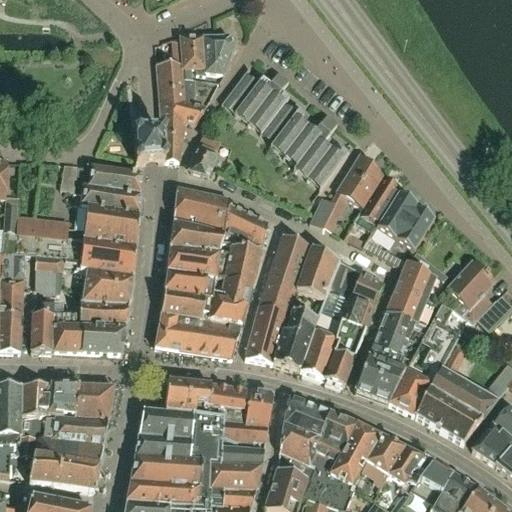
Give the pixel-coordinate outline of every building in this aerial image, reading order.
[(183,74),(182,42),(178,42),(179,44),(171,44),(173,70),(155,70),(159,111),(185,109),(184,85),(184,76),(183,74)] [(215,42),(182,42),(183,74),(190,74),(195,74),(203,74),(204,56),(214,55),(215,42)] [(228,42),(215,42),(214,55),(204,56),(203,75),(203,74),(195,74),(195,80),(204,80),(204,78),(223,79),(233,51),(228,42)] [(250,74),(249,73),(221,109),(259,139),(272,149),(295,121),(301,112),(295,108),(291,113),(284,108),(288,103),(282,98),(279,103),(277,102),(288,87),(277,78),(269,89),(261,83),(258,88),(246,79),(250,74)] [(185,109),(159,111),(160,129),(185,128),(194,130),(204,112),(191,109),(194,99),(194,85),(191,85),(184,85),(185,109)] [(295,121),(272,149),(270,152),(295,171),(293,175),(319,195),(347,159),(341,154),(338,159),(323,147),(337,129),(327,121),(315,136),(295,121)] [(178,168),(185,128),(160,129),(161,136),(165,139),(163,145),(164,161),(167,166),(166,167),(178,168)] [(161,136),(158,137),(139,138),(135,136),(131,141),(134,145),(135,164),(133,168),(137,172),(141,170),(160,169),(163,170),(166,167),(167,166),(164,161),(163,145),(165,139),(161,136)] [(190,177),(208,182),(219,160),(215,158),(221,147),(203,138),(198,150),(197,150),(187,170),(190,177)] [(335,198),(361,214),(383,181),(359,160),(335,198)] [(59,196),(73,198),(77,171),(63,170),(59,196)] [(87,192),(139,201),(140,179),(90,172),(87,192)] [(361,214),(352,228),(353,229),(371,239),(375,233),(397,198),(399,195),(383,181),(361,214)] [(87,192),(82,191),(81,200),(79,211),(84,212),(138,221),(139,201),(87,192)] [(175,219),(173,228),(224,239),(228,210),(229,205),(176,193),(175,201),(176,201),(174,219),(175,219)] [(416,211),(397,198),(375,233),(394,246),(416,211)] [(75,210),(79,211),(81,200),(73,199),(71,210),(75,210)] [(322,203),(309,228),(323,235),(332,216),(334,211),(322,203)] [(224,239),(221,249),(229,250),(235,252),(238,231),(247,233),(251,221),(228,210),(224,239)] [(135,255),(138,221),(84,212),(82,236),(67,235),(68,225),(16,221),(15,239),(135,255)] [(1,258),(1,259),(23,260),(34,261),(64,264),(63,269),(75,270),(75,275),(86,276),(85,277),(132,283),(133,283),(135,255),(15,239),(16,221),(17,214),(4,213),(3,238),(1,258)] [(433,225),(414,213),(394,246),(413,258),(433,225)] [(338,219),(332,216),(323,235),(329,238),(338,219)] [(238,231),(235,252),(261,257),(267,228),(251,221),(247,233),(238,231)] [(173,228),(170,251),(219,259),(221,249),(224,239),(173,228)] [(282,241),(263,298),(291,308),(295,296),(301,279),(310,252),(282,241)] [(353,241),(349,248),(360,253),(364,247),(353,241)] [(170,251),(167,278),(216,285),(222,286),(223,286),(251,290),(252,290),(261,258),(261,257),(235,252),(229,250),(227,259),(219,259),(170,251)] [(329,288),(336,267),(310,252),(301,279),(329,288)] [(0,268),(0,357),(19,358),(21,319),(23,285),(22,285),(23,260),(1,259),(0,268)] [(416,259),(409,268),(420,274),(426,266),(416,259)] [(64,264),(34,261),(34,274),(62,276),(63,269),(64,264)] [(299,377),(299,378),(322,386),(336,349),(334,348),(341,328),(348,307),(360,278),(339,268),(337,266),(336,267),(329,288),(324,305),(317,320),(315,326),(317,326),(299,377)] [(396,289),(394,294),(433,310),(435,305),(437,301),(442,287),(427,278),(420,274),(409,268),(406,266),(402,275),(396,289)] [(487,282),(471,267),(445,294),(459,307),(452,315),(467,326),(471,330),(472,329),(475,326),(495,306),(494,305),(491,308),(483,300),(484,299),(495,288),(487,282)] [(59,301),(62,276),(34,274),(34,296),(42,300),(59,301)] [(85,277),(80,309),(129,313),(132,283),(85,277)] [(167,278),(164,298),(218,305),(223,286),(222,286),(216,285),(167,278)] [(360,278),(348,307),(372,315),(381,290),(360,278)] [(301,279),(295,296),(324,305),(329,288),(301,279)] [(164,298),(161,319),(240,330),(251,290),(223,286),(218,305),(164,298)] [(394,294),(385,316),(407,325),(424,332),(433,310),(394,294)] [(249,349),(245,364),(271,370),(271,369),(281,336),(288,316),(291,308),(263,298),(258,313),(249,349)] [(495,306),(475,326),(488,338),(511,314),(511,313),(500,301),(495,306)] [(348,307),(341,328),(344,330),(365,337),(372,315),(348,307)] [(410,368),(388,410),(414,423),(414,422),(426,401),(458,342),(459,340),(443,332),(452,315),(442,307),(427,333),(427,334),(420,346),(419,348),(412,362),(410,368)] [(54,322),(61,321),(62,309),(53,309),(53,310),(34,310),(32,313),(32,320),(31,320),(30,358),(53,359),(54,322)] [(129,313),(80,309),(79,316),(78,332),(125,336),(129,313)] [(281,336),(271,369),(299,377),(317,326),(315,326),(288,316),(281,336)] [(385,316),(379,331),(383,333),(408,345),(410,341),(420,346),(427,334),(427,333),(424,332),(407,325),(385,316)] [(160,321),(154,353),(179,357),(179,358),(231,365),(239,332),(240,330),(161,320),(161,319),(160,321)] [(75,321),(61,321),(54,322),(53,359),(79,360),(79,361),(120,363),(125,336),(78,332),(75,332),(75,321)] [(336,349),(322,386),(342,394),(364,338),(365,337),(344,330),(341,328),(334,348),(336,349)] [(364,371),(353,398),(388,410),(410,368),(412,362),(419,348),(420,346),(410,341),(408,345),(383,333),(379,331),(372,351),(367,363),(364,371)] [(426,401),(414,422),(463,451),(479,430),(495,408),(452,382),(466,356),(474,360),(478,352),(458,342),(426,401)] [(511,372),(506,369),(488,392),(499,401),(507,392),(511,385),(511,372)] [(168,384),(164,416),(208,421),(210,390),(168,384)] [(46,423),(46,424),(107,427),(114,391),(79,391),(49,390),(49,391),(49,397),(48,403),(47,417),(47,419),(46,423)] [(249,395),(210,390),(208,421),(221,423),(244,426),(249,395)] [(0,483),(8,485),(9,462),(18,462),(19,452),(18,452),(18,442),(19,442),(21,442),(21,424),(20,424),(21,391),(0,391),(0,483)] [(21,391),(20,424),(21,424),(45,424),(46,424),(46,423),(47,419),(47,417),(48,403),(49,397),(49,391),(21,391)] [(273,403),(269,398),(257,396),(249,395),(244,426),(244,429),(267,433),(273,403)] [(278,459),(275,470),(309,483),(313,471),(309,469),(328,418),(303,409),(288,403),(279,453),(278,459)] [(491,428),(470,455),(494,471),(511,485),(511,416),(508,413),(494,430),(491,428)] [(260,476),(261,472),(261,471),(263,455),(252,455),(241,454),(241,445),(219,444),(221,423),(208,421),(164,416),(164,417),(142,414),(138,441),(137,441),(134,463),(130,488),(129,488),(126,508),(126,509),(125,511),(250,511),(256,498),(260,476)] [(303,501),(302,503),(310,506),(327,511),(329,511),(339,482),(331,479),(355,429),(328,418),(309,469),(313,471),(309,483),(303,501)] [(265,447),(267,433),(244,429),(244,426),(221,423),(219,444),(241,445),(252,446),(265,447)] [(21,424),(21,442),(24,443),(24,442),(35,444),(50,446),(50,447),(102,453),(107,427),(46,424),(45,424),(21,424)] [(339,482),(329,511),(347,511),(355,493),(352,491),(360,477),(378,440),(355,429),(331,479),(339,482)] [(378,440),(360,477),(374,485),(372,488),(380,493),(385,485),(402,453),(378,440)] [(19,452),(18,462),(22,463),(21,470),(31,471),(28,488),(28,490),(94,499),(99,473),(52,466),(52,464),(32,461),(35,444),(24,442),(24,443),(21,442),(19,442),(18,442),(18,452),(19,452)] [(35,444),(32,461),(52,464),(52,466),(99,473),(99,470),(102,453),(50,447),(50,446),(35,444)] [(252,446),(241,445),(241,454),(252,455),(252,446)] [(402,453),(385,485),(400,494),(402,492),(403,493),(404,491),(409,490),(414,493),(417,488),(429,475),(432,469),(433,468),(422,462),(402,453)] [(414,493),(411,497),(434,510),(439,500),(452,480),(432,469),(429,475),(417,488),(414,493)] [(309,483),(275,470),(264,511),(297,511),(301,503),(302,503),(303,501),(309,483)] [(432,511),(464,511),(477,495),(452,480),(439,500),(434,510),(432,511)] [(464,511),(498,511),(477,495),(464,511)] [(28,511),(87,511),(31,500),(28,511)]
